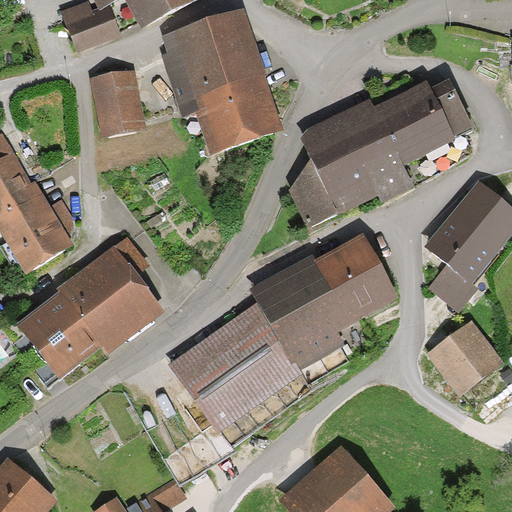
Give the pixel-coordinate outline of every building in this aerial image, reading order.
[(92,0),(98,11),(120,0),(124,0),(141,33),(199,3),(197,0),(92,0)] [(86,1),(62,10),(77,51),(119,35),(109,10),(92,16),(86,1)] [(243,13),(164,39),(170,55),(164,57),(184,118),(198,113),(212,156),(283,132),(267,83),(265,77),(243,13)] [(135,71),(92,79),(103,138),(146,130),(135,71)] [(414,184),(471,148),(465,135),(474,131),(451,82),(433,90),(429,83),(374,109),(371,102),(306,133),(301,140),(311,162),(290,192),(308,230),(337,216),(379,197),(382,204),(416,189),(414,184)] [(4,133),(0,135),(0,231),(25,275),(74,247),(62,226),(37,183),(34,184),(4,133)] [(511,206),(479,181),(425,249),(446,266),(474,288),(511,240),(511,206)] [(352,325),(399,301),(365,236),(316,261),(313,256),(248,294),(255,304),(301,371),(343,345),(337,335),(352,325)] [(59,290),(62,295),(104,349),(109,358),(165,315),(136,276),(150,267),(128,238),(59,290)] [(474,288),(446,266),(428,290),(460,313),(478,291),(474,288)] [(62,295),(18,328),(25,337),(15,344),(46,384),(53,379),(56,377),(60,382),(104,349),(62,295)] [(255,304),(168,365),(217,436),(303,376),(301,371),(255,304)] [(469,322),(429,355),(464,397),(504,364),(469,322)] [(392,511),(335,450),(274,505),(280,511),(392,511)] [(5,459),(0,464),(0,511),(48,511),(56,503),(5,459)] [(168,511),(189,499),(175,478),(127,508),(120,497),(96,511),(168,511)]
